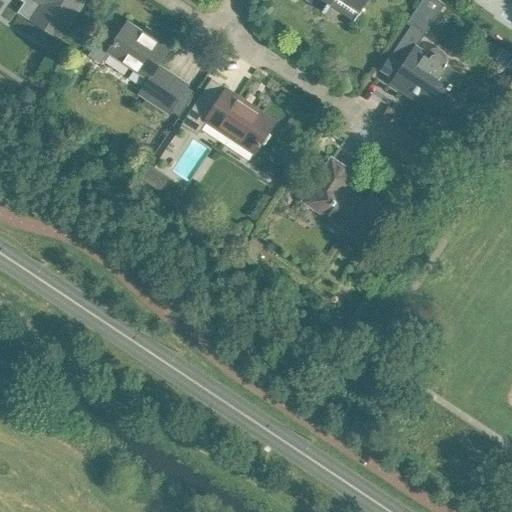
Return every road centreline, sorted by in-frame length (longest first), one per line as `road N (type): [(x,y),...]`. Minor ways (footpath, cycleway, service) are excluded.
road 1 (secondary): [(390,511),(0,253)]
road 2 (residential): [(379,126),(218,28)]
